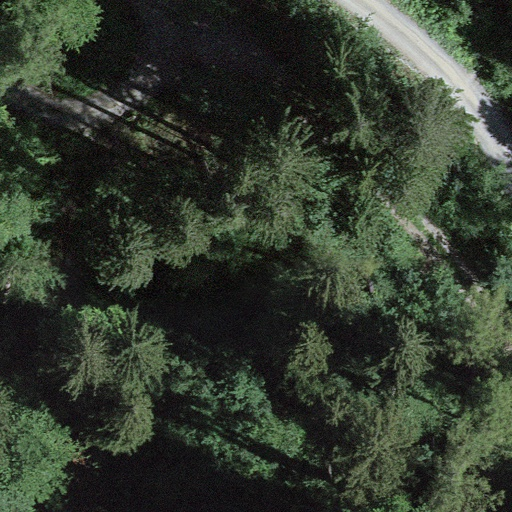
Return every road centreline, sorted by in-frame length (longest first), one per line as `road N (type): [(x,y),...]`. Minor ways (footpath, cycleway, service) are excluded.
road 1 (track): [(161,0),(168,66),(138,101),(0,100)]
road 2 (track): [(359,0),(442,55),(511,164)]
